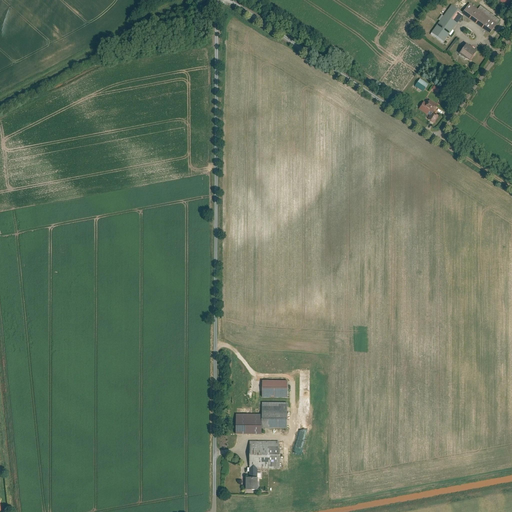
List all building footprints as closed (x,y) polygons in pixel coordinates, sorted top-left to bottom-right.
[(511,6),(511,0),(497,0),(511,9),(511,6)] [(478,8),(469,2),(462,12),(462,13),(464,14),(489,33),(500,19),(480,5),(478,8)] [(462,12),(451,4),(431,32),(444,41),(464,14),(462,13),(462,12)] [(477,50),(466,42),(459,52),(470,59),(477,50)] [(428,84),(420,78),(414,86),(422,92),(428,84)] [(419,109),(427,114),(429,111),(432,113),(433,111),(438,104),(429,98),(426,103),(424,101),(419,109)] [(439,115),(433,111),(432,113),(431,114),(429,115),(427,119),(434,123),(439,115)] [(310,370),(301,370),(301,394),(310,394),(310,370)] [(287,397),(287,380),(261,380),(261,397),(287,397)] [(262,402),(262,414),(261,428),(287,428),(287,402),(262,402)] [(262,414),(235,413),(235,434),(261,434),(261,428),(262,414)] [(278,441),(249,441),(249,476),(257,476),(257,468),(280,469),(280,448),(278,448),(278,441)] [(249,476),(245,476),(245,489),(257,489),(257,476),(249,476)]
